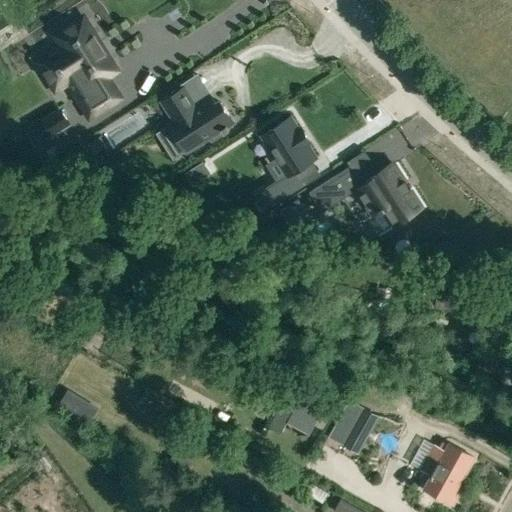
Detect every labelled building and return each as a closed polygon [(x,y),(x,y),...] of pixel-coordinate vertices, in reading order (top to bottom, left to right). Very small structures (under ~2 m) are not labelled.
[(83,18),(63,30),(70,42),(55,51),(60,59),(43,70),(56,90),(69,82),(77,94),(76,94),(90,117),(120,98),(107,77),(117,70),(83,18)] [(217,105),(212,97),(195,107),(191,101),(193,100),(185,87),(163,102),(175,120),(169,124),(187,152),(234,122),(221,102),(217,105)] [(61,109),(43,120),(52,135),(70,124),(61,109)] [(277,181),(257,194),(266,209),(304,185),(295,171),(312,161),(316,158),(308,145),(312,143),(302,128),(298,130),(290,117),(263,135),(277,157),(288,174),(277,181)] [(100,137),(88,145),(94,155),(107,147),(100,137)] [(210,173),(203,163),(186,174),(193,184),(210,173)] [(350,167),(310,193),(322,212),(357,189),(373,214),(381,208),(383,211),(385,209),(394,224),(421,206),(410,190),(404,181),(393,164),(380,173),(362,184),(351,166),(350,167)] [(297,201),(281,211),(288,222),(304,211),(297,201)] [(431,310),(464,318),(469,299),(436,291),(431,310)] [(426,344),(427,340),(430,331),(411,325),(407,338),(426,344)] [(487,331),(477,347),(499,361),(509,345),(487,331)] [(91,423),(97,412),(66,394),(59,405),(91,423)] [(316,409),(296,398),(282,425),(304,437),(315,416),(313,415),(316,409)] [(364,409),(345,444),(359,452),(379,417),(364,409)] [(259,457),(236,444),(228,458),(252,471),(259,457)] [(436,446),(423,469),(433,475),(425,489),(453,505),(465,483),(462,481),(475,458),(450,444),(446,452),(436,446)] [(193,462),(174,452),(168,463),(187,473),(193,462)] [(362,511),(352,506),(341,500),(335,511),(336,511),(362,511)]
